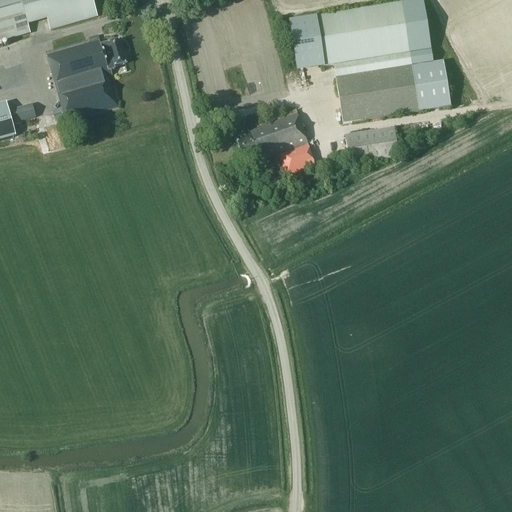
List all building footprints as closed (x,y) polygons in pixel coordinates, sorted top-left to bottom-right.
[(98,18),(93,0),(0,0),(0,41),(31,34),(29,25),(47,20),(50,31),(98,18)] [(323,69),(333,67),(410,55),(402,4),(315,18),(323,69)] [(128,65),(122,48),(120,42),(101,48),(98,38),(91,40),(92,42),(46,56),(66,125),(118,109),(109,79),(114,77),(113,73),(116,72),(115,69),(128,65)] [(410,55),(333,67),(336,80),(412,68),(410,55)] [(412,68),(336,80),(343,125),(451,107),(444,63),(412,68)] [(0,105),(0,141),(16,137),(7,103),(0,105)] [(12,112),(16,125),(36,119),(32,106),(12,112)] [(289,112),(256,125),(257,128),(249,131),(250,134),(236,139),(244,161),(258,156),(260,162),(278,155),(308,144),(297,112),(296,110),(289,112)] [(345,135),(350,167),(400,160),(395,128),(345,135)] [(286,178),(316,167),(308,144),(278,155),(286,178)] [(321,164),(326,176),(334,173),(330,161),(321,164)]
